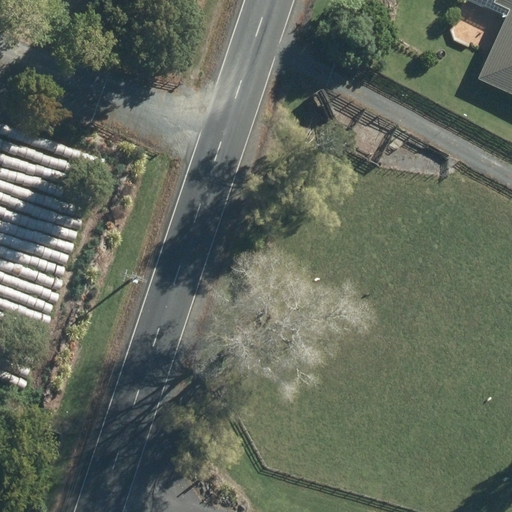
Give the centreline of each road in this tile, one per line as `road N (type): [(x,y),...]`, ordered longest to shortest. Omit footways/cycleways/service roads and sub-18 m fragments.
road 1 (tertiary): [(272,0),(103,495)]
road 2 (unknown): [(0,51),(225,136)]
